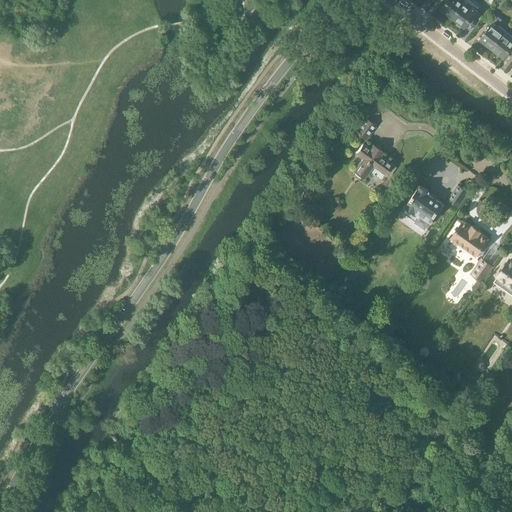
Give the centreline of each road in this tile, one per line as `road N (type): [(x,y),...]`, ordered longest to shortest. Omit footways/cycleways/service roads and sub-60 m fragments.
road 1 (tertiary): [(338,0),(233,134),(0,509)]
road 2 (unknown): [(0,481),(107,308),(174,220),(233,116),(299,27)]
road 3 (residential): [(511,94),(390,0)]
